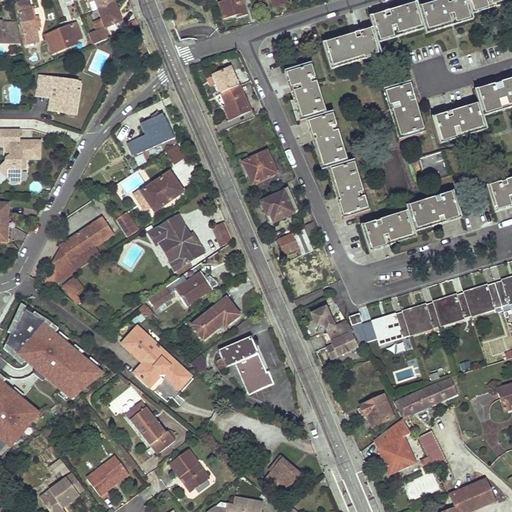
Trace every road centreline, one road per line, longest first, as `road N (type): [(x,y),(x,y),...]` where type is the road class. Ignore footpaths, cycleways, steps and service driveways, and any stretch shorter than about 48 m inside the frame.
road 1 (tertiary): [(367,511),(176,63)]
road 2 (tertiary): [(170,69),(359,511)]
road 3 (residential): [(511,226),(348,277),(246,34)]
road 4 (residential): [(170,69),(91,142),(20,272),(0,282)]
road 5 (unknown): [(186,405),(310,446),(329,439)]
